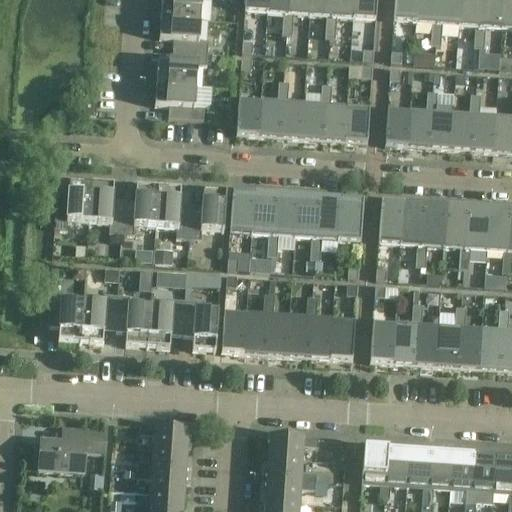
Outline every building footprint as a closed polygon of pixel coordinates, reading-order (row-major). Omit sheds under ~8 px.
[(161,0),(160,22),(200,24),(201,3),(211,4),(211,0),(175,0),(176,0),(170,0),(161,0)] [(245,0),(244,16),(266,18),(267,0),(245,0)] [(288,19),(289,0),(267,0),(266,18),(283,19),(288,19)] [(309,21),(310,0),(289,0),(288,19),(283,19),(282,29),(292,30),(293,19),(309,21)] [(331,22),(332,0),(310,0),(309,21),(326,22),(331,22)] [(325,32),(335,33),(336,22),(352,23),(353,0),(332,0),(331,22),(326,22),(325,32)] [(353,0),(352,23),(375,25),(376,0),(353,0)] [(415,28),(416,0),(394,0),(393,26),(415,28)] [(436,29),(438,0),(416,0),(415,28),(431,29),(436,29)] [(458,31),(459,0),(438,0),(436,29),(431,29),(431,40),(441,40),(442,30),(458,31)] [(480,32),(481,0),(459,0),(458,31),(474,32),(480,32)] [(501,34),(503,0),(481,0),(480,32),(474,32),(474,43),(484,44),(485,33),(501,34)] [(511,0),(503,0),(501,34),(511,34),(511,0)] [(172,56),(207,59),(208,46),(199,45),(200,24),(160,22),(159,44),(173,45),(172,56)] [(292,41),(292,30),(282,29),(281,40),(292,41)] [(335,44),(335,33),(325,32),(324,43),(335,44)] [(440,51),(441,40),(431,40),(430,51),(440,51)] [(483,54),(484,44),(474,43),(473,54),(483,54)] [(242,47),(241,58),(252,59),(252,48),(242,47)] [(372,67),(373,56),(362,55),(361,66),(372,67)] [(156,89),(195,91),(197,71),(206,71),(207,59),(172,56),(171,67),(157,66),(156,89)] [(401,58),(391,57),(390,68),(400,69),(401,58)] [(414,57),(413,70),(434,71),(434,59),(414,57)] [(241,64),(240,76),(251,76),(251,64),(241,64)] [(371,73),(361,72),(360,83),(371,84),(371,73)] [(399,86),(400,75),(389,74),(389,85),(399,86)] [(277,98),(288,98),(288,88),(278,87),(277,98)] [(194,112),(195,91),(156,89),(154,111),(168,112),(168,124),(203,126),(204,113),(194,112)] [(320,101),(331,101),(332,91),(321,90),(320,101)] [(426,108),(436,108),(437,98),(427,97),(426,108)] [(259,107),(257,142),(279,144),(282,109),(287,109),(288,98),(277,98),(277,109),(259,107)] [(470,100),(469,111),(479,111),(480,101),(470,100)] [(331,101),(320,101),(320,111),(303,110),(301,145),(322,147),(325,112),(330,112),(331,101)] [(236,141),(257,142),(259,107),(238,106),(236,141)] [(83,119),(95,120),(95,108),(83,108),(83,119)] [(425,119),(408,117),(406,153),(428,154),(431,119),(436,119),(436,108),(426,108),(425,119)] [(301,145),(303,110),(287,109),(282,109),(279,144),(301,145)] [(431,119),(428,154),(449,156),(452,120),(453,111),(436,110),(436,119),(431,119)] [(449,156),(471,157),(474,122),(479,122),(479,111),(469,111),(468,122),(452,120),(449,156)] [(346,113),(330,112),(325,112),(322,147),(344,148),(346,113)] [(369,115),(346,113),(344,148),(366,150),(369,115)] [(406,153),(408,117),(387,116),(384,151),(406,153)] [(495,123),(492,158),(511,159),(511,117),(511,124),(495,123)] [(471,157),(492,158),(495,123),(479,122),(474,122),(471,157)] [(67,227),(88,228),(91,188),(69,187),(68,201),(56,200),(53,235),(67,236),(67,227)] [(121,240),(123,205),(112,204),(113,190),(91,188),(88,228),(109,230),(108,239),(121,240)] [(155,233),(158,193),(136,191),(135,206),(123,205),(121,240),(134,241),(134,231),(155,233)] [(158,193),(155,233),(176,234),(175,244),(188,245),(190,210),(179,209),(180,194),(158,193)] [(202,210),(190,210),(188,245),(201,246),(201,236),(223,237),(226,198),(203,196),(202,210)] [(229,238),(251,239),(254,199),(232,198),(229,238)] [(273,241),(275,201),(254,199),(251,239),(268,241),(273,241)] [(294,242),(297,202),(275,201),(273,241),(268,241),(267,251),(277,252),(278,241),(294,242)] [(316,244),(319,204),(297,202),(294,242),(311,244),(316,244)] [(311,244),(310,254),(320,255),(320,257),(336,258),(337,245),(340,205),(319,204),(316,244),(311,244)] [(340,205),(337,245),(360,247),(362,207),(340,205)] [(378,248),(399,250),(402,210),(380,208),(378,248)] [(421,251),(424,211),(402,210),(399,250),(416,251),(421,251)] [(443,253),(445,213),(424,211),(421,251),(416,251),(415,262),(426,262),(427,252),(443,253)] [(465,254),(467,214),(445,213),(443,253),(459,254),(465,254)] [(486,256),(488,216),(467,214),(465,254),(459,254),(459,265),(469,265),(470,254),(486,256)] [(508,257),(510,217),(488,216),(486,256),(503,257),(508,257)] [(511,217),(510,217),(508,257),(503,257),(502,268),(511,268),(511,217)] [(276,263),(277,252),(267,251),(266,262),(276,263)] [(320,257),(320,255),(310,254),(309,265),(320,266),(320,257)] [(425,273),(426,262),(415,262),(415,272),(425,273)] [(227,265),(226,275),(237,276),(237,265),(227,265)] [(468,276),(469,265),(459,265),(458,275),(468,276)] [(511,279),(511,268),(502,268),(501,278),(511,279)] [(357,284),(358,273),(348,272),(347,283),(357,284)] [(386,275),(376,274),(375,285),(385,286),(386,275)] [(226,281),(225,293),(236,293),(236,281),(226,281)] [(357,290),(347,289),(346,300),(356,301),(357,290)] [(384,303),(385,292),(375,291),(374,302),(384,303)] [(80,348),(82,308),(62,307),(62,297),(49,296),(47,331),(59,332),(58,346),(80,348)] [(263,310),(273,311),(274,300),(264,299),(263,310)] [(103,335),(114,336),(117,301),(104,300),(104,309),(82,308),(80,348),(102,349),(103,335)] [(125,351),(147,352),(149,313),(129,311),(129,302),(117,301),(114,336),(126,337),(125,351)] [(307,302),(306,313),(316,314),(317,303),(307,302)] [(170,340),(181,340),(184,305),(171,304),(171,314),(149,313),(147,352),(169,354),(170,340)] [(184,305),(181,340),(193,341),(192,356),(215,357),(217,317),(196,316),(197,306),(184,305)] [(272,321),(273,311),(263,310),(262,321),(245,320),(243,359),(265,361),(267,321),(272,321)] [(412,320),(422,321),(422,310),(412,310),(412,320)] [(454,323),(465,324),(465,313),(455,312),(454,323)] [(316,314),(306,313),(305,324),(288,323),(286,362),(308,364),(310,324),(315,324),(316,314)] [(498,326),(508,327),(509,316),(498,315),(498,326)] [(221,358),(243,359),(245,320),(223,318),(221,358)] [(391,370),(413,371),(416,331),(421,332),(422,321),(412,320),(411,331),(394,330),(391,370)] [(288,323),(272,321),(267,321),(265,361),(286,362),(288,323)] [(459,334),(464,335),(465,324),(454,323),(454,334),(437,333),(434,373),(456,374),(459,334)] [(332,326),(315,324),(310,324),(308,364),(329,365),(332,326)] [(354,327),(332,326),(329,365),(351,367),(354,327)] [(508,327),(498,326),(497,337),(480,336),(477,376),(499,377),(502,337),(507,338),(508,327)] [(369,368),(391,370),(394,330),(372,328),(369,368)] [(437,333),(421,332),(416,331),(413,371),(434,373),(437,333)] [(477,376),(480,336),(464,335),(459,334),(456,374),(477,376)] [(511,338),(507,338),(502,337),(499,377),(511,378),(511,338)] [(153,455),(187,457),(188,435),(139,431),(139,440),(154,441),(153,455)] [(70,448),(40,446),(40,449),(41,449),(41,447),(45,447),(43,475),(39,474),(39,472),(38,472),(38,475),(83,479),(85,458),(104,459),(106,437),(71,434),(70,448)] [(269,440),(268,463),(302,465),(303,451),(317,453),(318,444),(269,440)] [(385,490),(387,448),(377,448),(377,454),(364,453),(361,489),(379,490),(385,490)] [(390,491),(406,492),(408,456),(397,455),(397,449),(387,448),(385,490),(379,490),(379,502),(389,502),(390,491)] [(187,457),(153,455),(152,468),(137,467),(136,475),(185,478),(187,457)] [(408,456),(406,492),(422,493),(428,493),(430,457),(408,456)] [(428,493),(422,493),(422,505),(432,505),(433,494),(449,495),(451,459),(430,457),(428,493)] [(451,459),(449,495),(466,496),(471,496),(473,460),(451,459)] [(466,496),(465,508),(475,508),(491,510),(492,498),(494,462),(473,460),(471,496),(466,496)] [(511,462),(494,462),(492,498),(509,499),(511,498),(511,462)] [(301,479),(302,465),(268,463),(266,484),(315,488),(316,480),(301,479)] [(185,478),(136,475),(136,483),(151,484),(150,498),(183,500),(185,478)] [(314,496),(315,488),(266,484),(265,506),(299,508),(300,495),(314,496)] [(182,511),(183,500),(150,498),(149,511),(134,510),(133,511),(182,511)]
